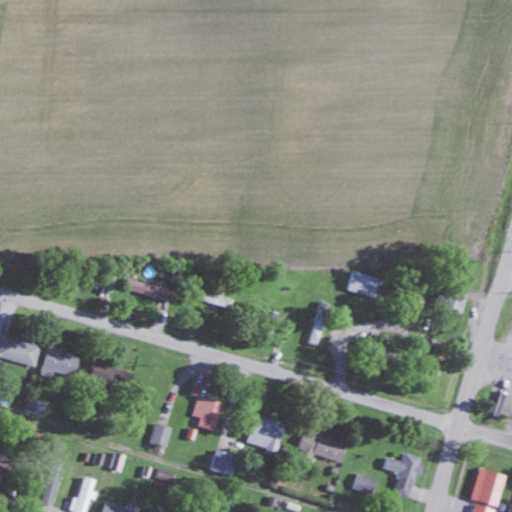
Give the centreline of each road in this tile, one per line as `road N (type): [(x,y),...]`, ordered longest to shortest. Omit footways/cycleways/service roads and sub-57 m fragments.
road 1 (residential): [(457,424),(0,294)]
road 2 (tertiary): [(432,511),(503,270)]
